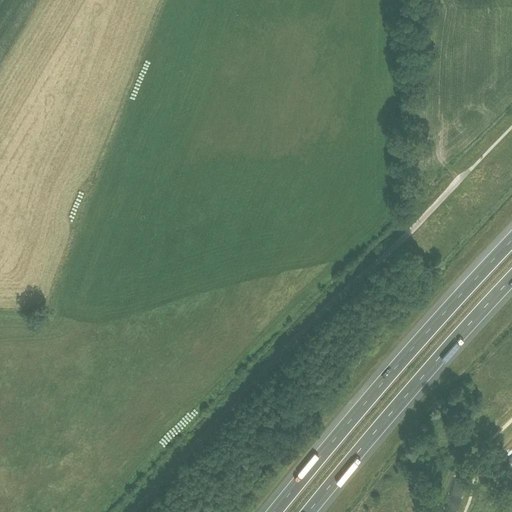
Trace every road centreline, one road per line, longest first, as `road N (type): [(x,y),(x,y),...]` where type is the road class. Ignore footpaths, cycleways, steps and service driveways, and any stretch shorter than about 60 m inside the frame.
road 1 (unclassified): [(133,511),(470,169)]
road 2 (motorway): [(511,239),(274,511)]
road 3 (motorway): [(309,511),(511,278)]
